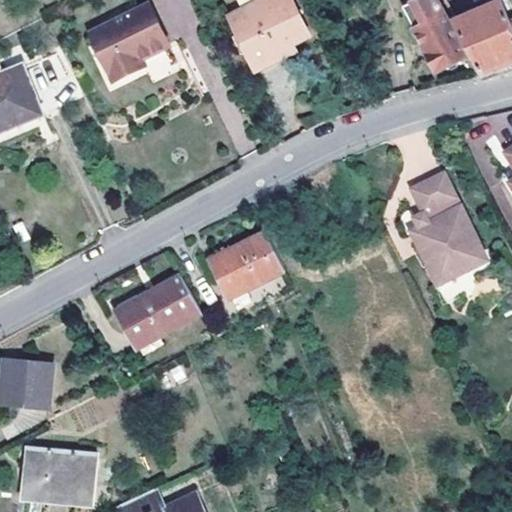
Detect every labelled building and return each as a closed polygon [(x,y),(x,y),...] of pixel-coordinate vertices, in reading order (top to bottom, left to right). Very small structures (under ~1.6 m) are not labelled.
[(292,0),(265,0),(230,18),(254,66),(312,37),(292,0)] [(437,0),(420,0),(404,8),(436,72),(467,58),(437,0)] [(152,4),(94,34),(118,80),(148,65),(146,60),(173,46),(152,4)] [(511,22),(504,4),(456,24),(483,76),(511,64),(511,22)] [(0,75),(0,132),(43,114),(23,66),(0,75)] [(511,145),(503,151),(511,164),(511,179),(508,182),(511,189),(511,145)] [(488,253),(447,171),(415,186),(427,210),(431,219),(418,225),(412,229),(438,285),(470,270),(470,263),(488,253)] [(431,219),(427,210),(422,212),(418,214),(418,225),(431,219)] [(285,271),(266,233),(212,260),(230,297),(285,271)] [(470,263),(470,270),(490,259),(488,253),(470,263)] [(146,302),(120,316),(138,348),(204,313),(181,275),(143,296),(146,302)] [(146,302),(143,296),(117,310),(120,316),(146,302)] [(7,384),(50,387),(52,371),(9,366),(7,384)] [(50,387),(7,384),(5,399),(49,403),(50,387)] [(91,505),(96,454),(29,448),(24,499),(91,505)] [(203,511),(197,497),(168,511),(157,488),(125,503),(129,511),(203,511)] [(129,511),(125,503),(116,507),(118,511),(129,511)]
